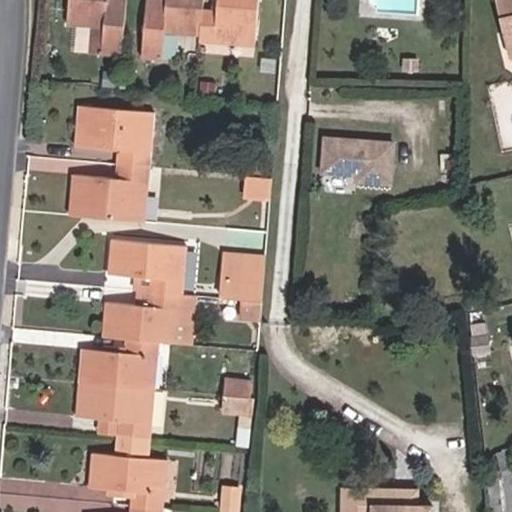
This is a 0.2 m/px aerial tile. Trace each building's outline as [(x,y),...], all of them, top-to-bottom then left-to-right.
[(102,25),(100,51),(121,53),(124,0),(69,0),(67,23),(90,24),(102,25)] [(199,33),(201,10),(201,0),(144,0),(141,54),(160,55),(162,31),(199,33)] [(201,10),(199,33),(199,34),(199,40),(253,44),(256,0),(215,0),(215,11),(201,10)] [(89,50),(100,51),(102,25),(90,24),(89,50)] [(167,33),(164,51),(178,53),(180,35),(167,33)] [(116,86),(117,72),(103,71),(102,85),(116,86)] [(117,163),(146,166),(150,112),(80,105),(76,145),(118,149),(117,163)] [(340,175),(342,140),(322,139),(321,174),(340,175)] [(392,185),(394,141),(342,140),(340,175),(356,176),(356,184),(392,185)] [(270,176),(272,154),(251,152),(249,174),(270,176)] [(141,220),(146,166),(117,163),(116,177),(73,173),(70,213),(141,220)] [(268,198),(270,176),(249,174),(247,174),(245,195),(268,198)] [(149,290),(179,293),(184,245),(112,238),(109,272),(150,275),(149,290)] [(196,289),(199,248),(188,247),(185,288),(196,289)] [(261,280),(263,256),(227,253),(225,277),(261,280)] [(242,298),(259,300),(261,280),(225,277),(224,296),(242,298)] [(148,305),(149,290),(136,289),(135,303),(148,305)] [(196,294),(179,293),(149,290),(148,305),(135,303),(107,301),(103,334),(127,336),(157,339),(175,340),(177,319),(194,321),(196,294)] [(240,316),(257,317),(259,300),(242,298),(240,316)] [(192,342),(194,321),(177,319),(175,340),(192,342)] [(152,388),(157,339),(127,336),(125,351),(83,347),(80,381),(152,388)] [(251,396),(252,379),(230,377),(228,395),(251,396)] [(149,436),(152,388),(80,381),(77,415),(119,419),(118,434),(149,436)] [(250,412),(251,396),(228,395),(227,410),(250,412)] [(130,504),(160,507),(164,459),(92,451),(90,485),(107,487),(131,490),(131,495),(130,504)] [(511,511),(511,466),(483,473),(487,511),(511,511)] [(342,482),(340,511),(432,511),(433,502),(417,501),(418,486),(342,482)] [(239,500),(241,485),(224,484),(221,497),(239,500)] [(163,502),(163,511),(172,511),(173,502),(163,502)]
